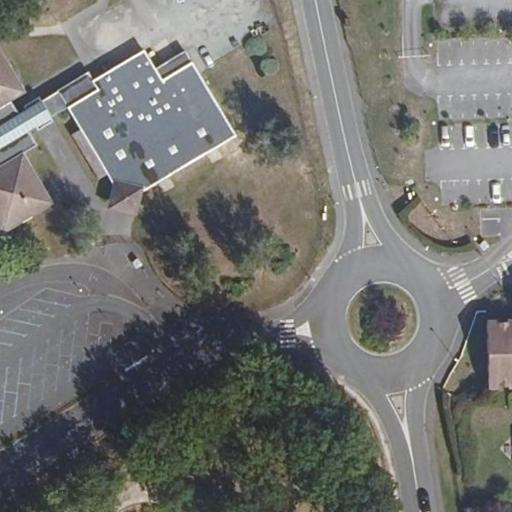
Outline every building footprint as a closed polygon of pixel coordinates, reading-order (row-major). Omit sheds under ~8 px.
[(0,148),(0,126),(20,114),(13,102),(26,94),(0,46),(0,232),(2,236),(55,203),(51,198),(48,193),(44,186),(24,154),(38,145),(28,131),(0,148)] [(163,82),(194,63),(186,50),(155,69),(163,82)] [(197,69),(194,63),(163,82),(155,69),(145,51),(93,80),(99,90),(68,107),(81,129),(70,136),(96,182),(104,178),(112,192),(112,188),(138,193),(235,134),(197,69)] [(68,107),(99,90),(93,80),(89,72),(33,106),(20,114),(0,126),(0,148),(28,131),(36,127),(43,122),(50,118),(68,107)] [(134,212),(138,193),(112,188),(112,192),(109,203),(108,207),(121,209),(134,212)] [(511,319),(485,319),(485,386),(511,386),(511,319)] [(69,511),(76,507),(70,499),(54,511),(69,511)]
